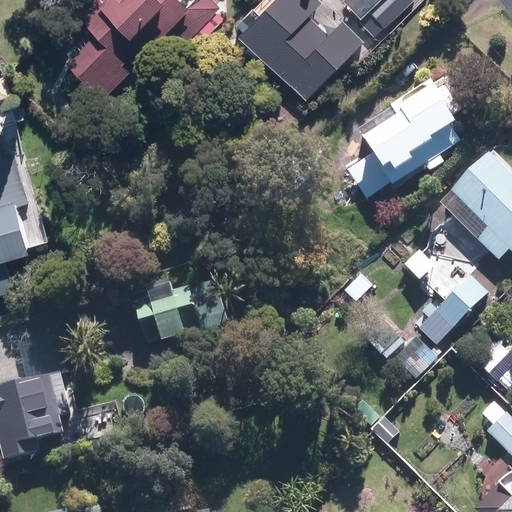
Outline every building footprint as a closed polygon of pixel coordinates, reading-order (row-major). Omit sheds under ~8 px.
[(66,61),(102,98),(170,33),(180,44),(219,7),(212,0),(89,0),(75,13),(95,34),(66,61)] [(269,0),(238,34),(305,98),(362,38),(341,18),(327,33),(308,15),(321,1),(320,0),(269,0)] [(368,11),(385,28),(412,0),(343,0),(362,18),(368,11)] [(359,142),(390,189),(423,167),(428,174),(442,165),(438,158),(460,144),(449,128),(454,125),(444,111),(447,109),(428,82),(359,127),(366,138),(359,142)] [(0,293),(11,290),(1,256),(26,249),(13,204),(26,201),(14,157),(22,155),(7,100),(0,102),(0,293)] [(510,250),(511,251),(511,178),(487,154),(448,193),(461,206),(451,216),(498,262),(510,250)] [(346,172),(366,200),(385,187),(366,159),(346,172)] [(403,265),(417,281),(433,267),(418,252),(403,265)] [(346,293),(354,302),(372,285),(363,276),(346,293)] [(418,330),(437,347),(488,294),(469,276),(418,330)] [(130,296),(145,345),(202,328),(187,280),(130,296)] [(362,334),(386,361),(404,344),(379,318),(362,334)] [(396,359),(417,379),(437,359),(415,338),(396,359)] [(511,359),(497,344),(479,362),(511,395),(511,359)] [(60,374),(0,387),(0,453),(2,461),(30,454),(28,443),(64,436),(60,416),(69,414),(60,374)] [(475,421),(511,458),(511,420),(494,402),(475,421)] [(163,413),(166,423),(177,420),(174,410),(163,413)] [(372,430),(387,444),(399,433),(384,418),(372,430)] [(511,511),(511,497),(510,500),(497,487),(473,511),(511,511)]
